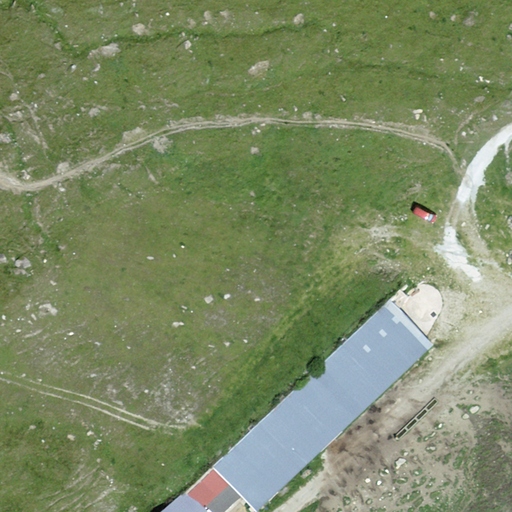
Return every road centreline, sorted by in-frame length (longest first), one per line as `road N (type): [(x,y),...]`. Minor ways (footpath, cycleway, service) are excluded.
road 1 (track): [(298,511),(511,313)]
road 2 (track): [(470,174),(469,222),(489,275),(511,300)]
